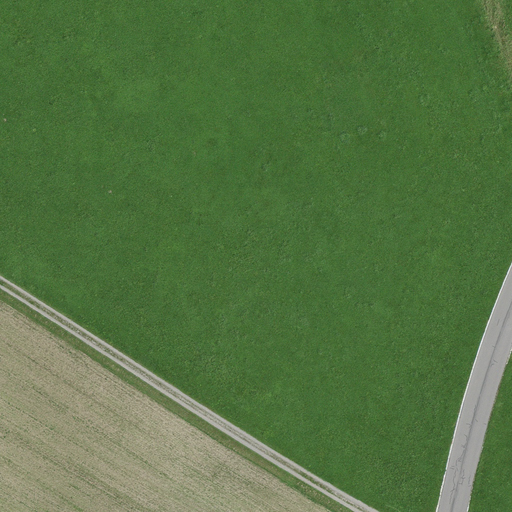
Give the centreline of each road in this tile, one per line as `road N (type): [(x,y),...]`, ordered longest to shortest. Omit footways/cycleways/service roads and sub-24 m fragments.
road 1 (track): [(0,281),(366,511)]
road 2 (unclassified): [(453,511),(511,306)]
